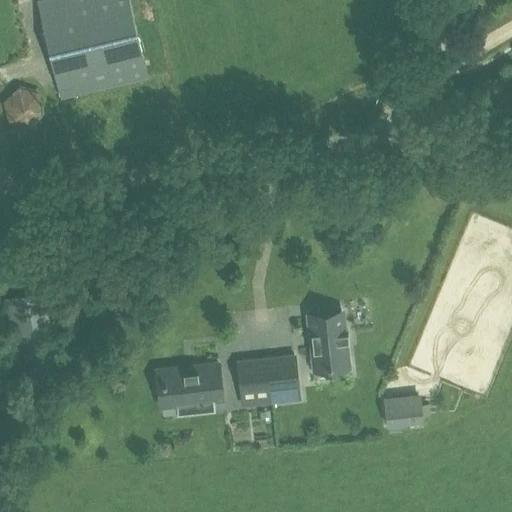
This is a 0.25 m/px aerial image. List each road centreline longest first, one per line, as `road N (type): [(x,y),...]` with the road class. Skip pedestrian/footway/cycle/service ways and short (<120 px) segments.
road 1 (tertiary): [(0,196),(392,137)]
road 2 (tertiary): [(392,137),(511,119)]
